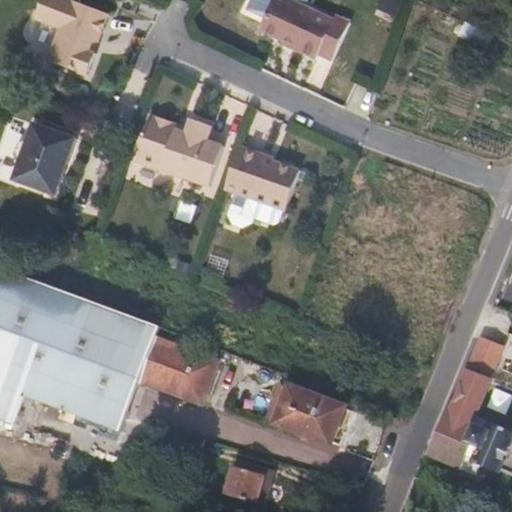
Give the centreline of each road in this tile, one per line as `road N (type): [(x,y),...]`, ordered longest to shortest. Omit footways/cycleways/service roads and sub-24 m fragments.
road 1 (residential): [(511,186),(371,136),(165,41)]
road 2 (secondary): [(511,207),(390,511)]
